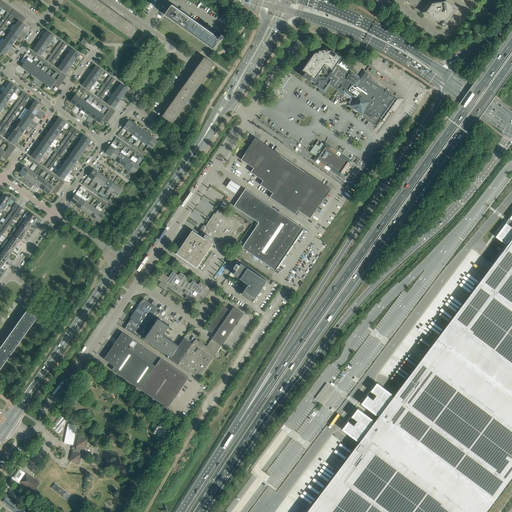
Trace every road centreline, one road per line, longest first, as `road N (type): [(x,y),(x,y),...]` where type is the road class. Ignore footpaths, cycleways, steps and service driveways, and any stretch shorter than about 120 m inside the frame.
road 1 (motorway): [(511,42),(242,423)]
road 2 (motorway): [(246,437),(511,60)]
road 3 (motorway): [(246,437),(364,293),(474,184),(511,130)]
road 4 (motorway): [(446,78),(242,423)]
road 5 (unclassified): [(137,282),(248,114)]
road 6 (unclassified): [(23,432),(40,423),(137,282)]
road 7 (secondary): [(12,418),(118,264)]
road 8 (secondary): [(281,8),(338,25),(446,78)]
road 9 (secondary): [(446,78),(378,30),(304,0)]
road 10 (secondary): [(123,256),(203,136)]
road 11 (track): [(246,347),(177,456)]
road 12 (residential): [(131,104),(152,117),(189,66),(192,60),(171,45)]
